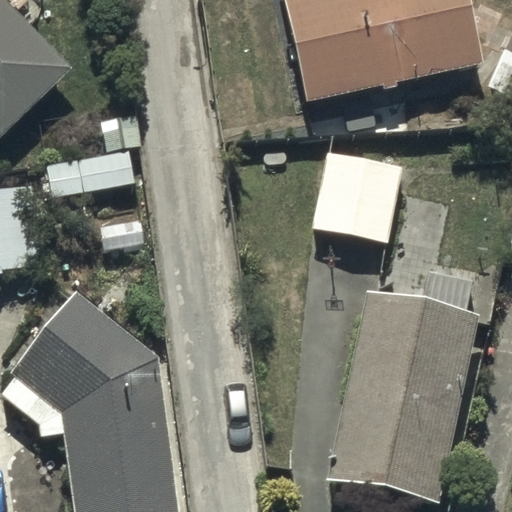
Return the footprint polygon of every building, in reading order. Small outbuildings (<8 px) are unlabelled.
[(0,0),(0,141),(71,75),(0,0)] [(277,0),(303,112),(478,72),(461,0),(277,0)] [(104,158),(42,170),(49,204),(130,189),(124,152),(136,150),(130,118),(97,124),(104,158)] [(401,173),(322,160),(309,234),(388,247),(401,173)] [(0,279),(43,274),(33,190),(0,194),(0,279)] [(323,485),(434,510),(474,325),(465,323),(474,286),(427,276),(420,307),(365,295),(323,485)] [(172,511),(152,364),(71,299),(7,382),(12,385),(0,400),(0,402),(36,430),(38,444),(60,441),(69,511),(172,511)]
